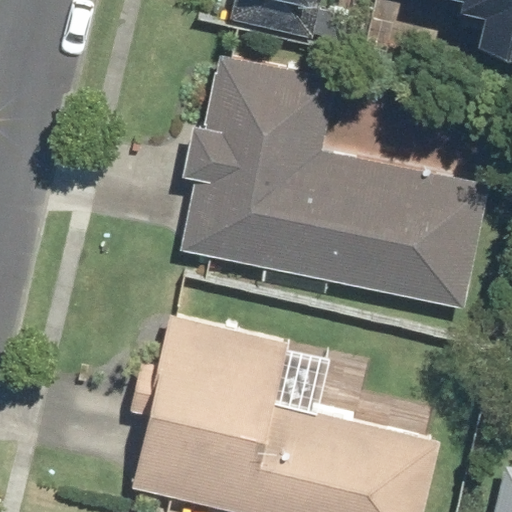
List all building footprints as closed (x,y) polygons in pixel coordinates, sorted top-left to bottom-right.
[(343,36),(350,0),(225,0),(223,10),(343,36)] [(511,42),(511,0),(475,0),(478,1),(470,33),(511,42)] [(189,171),(174,243),(461,302),(487,175),(319,141),(334,68),(215,44),(200,118),(184,114),(174,168),(189,171)] [(285,332),(163,304),(151,355),(135,352),(123,403),(140,407),(122,481),(255,511),(415,511),(435,430),(271,393),(285,332)] [(511,511),(511,458),(500,456),(486,511),(511,511)]
